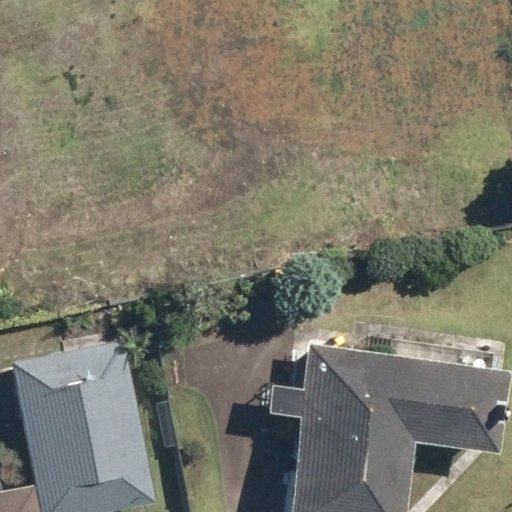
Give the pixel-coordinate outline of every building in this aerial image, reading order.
[(382,204),(371,130),(318,138),(320,133),(266,111),(278,80),(313,96),(349,14),(317,0),(280,0),(263,39),(193,12),(148,98),(0,141),(0,261),(45,248),(51,270),(119,249),(114,233),(146,223),(156,256),(233,233),(222,198),(241,177),(242,177),(249,225),(382,204)] [(511,143),(502,100),(439,114),(463,221),(511,210),(511,143)] [(444,184),(387,192),(392,239),(450,231),(444,184)] [(115,325),(0,343),(0,360),(19,482),(0,485),(0,511),(106,511),(144,506),(115,325)] [(383,511),(395,442),(470,454),(484,366),(294,336),(265,511),(383,511)]
